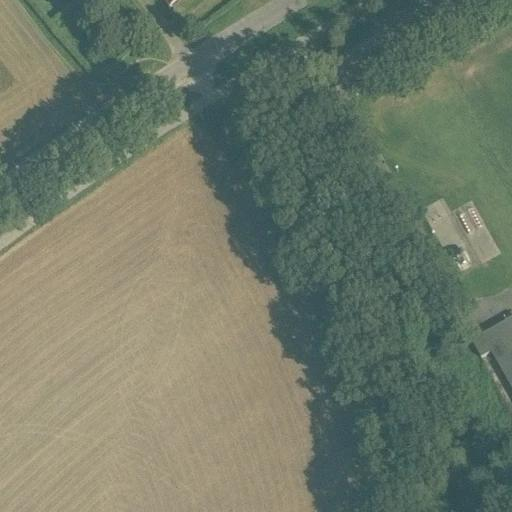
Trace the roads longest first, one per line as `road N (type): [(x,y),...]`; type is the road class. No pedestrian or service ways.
road 1 (track): [(390,511),(378,431),(204,103)]
road 2 (tertiary): [(0,204),(188,68),(300,0)]
road 3 (track): [(20,0),(123,113)]
